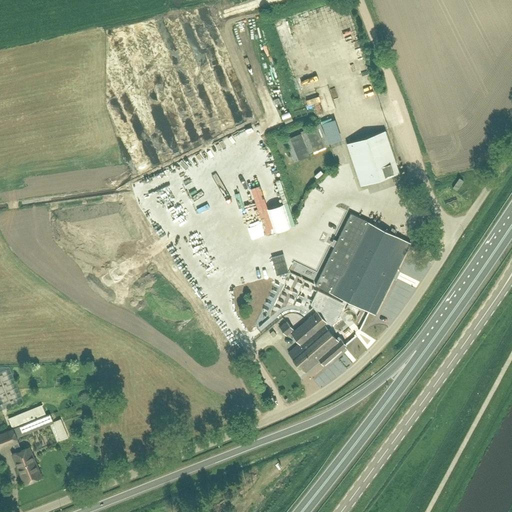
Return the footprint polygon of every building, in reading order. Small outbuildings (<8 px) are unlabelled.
[(310,101),(320,97),(318,91),(308,95),(310,101)] [(320,101),(315,103),(318,110),(323,108),(320,101)] [(332,122),(327,124),(330,133),(335,132),(332,122)] [(399,171),(385,129),(346,142),(360,184),(399,171)] [(410,241),(409,241),(363,218),(350,212),(314,284),(375,313),(375,312),(410,241)] [(330,317),(338,300),(316,290),(309,303),(316,311),(294,330),(281,316),(274,322),(278,327),(285,335),(289,332),(298,343),(287,352),(304,372),(319,359),(323,364),(345,344),(340,338),(338,340),(326,327),(332,322),(330,317)] [(41,403),(7,417),(12,428),(16,437),(48,423),(56,442),(67,437),(59,419),(53,421),(49,412),(45,414),(41,403)] [(16,451),(11,453),(24,482),(41,475),(29,445),(20,449),(17,441),(16,437),(12,428),(0,432),(0,447),(13,442),(16,451)]
